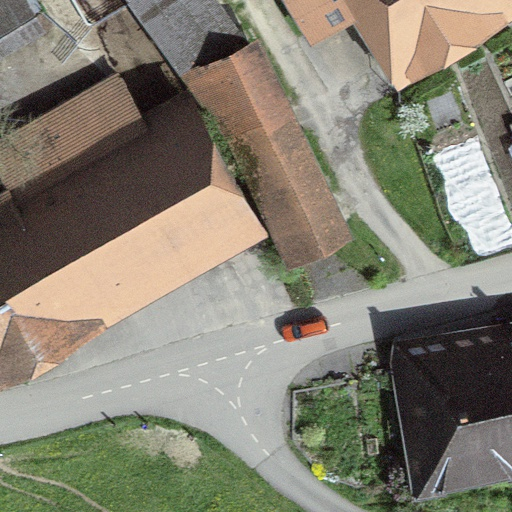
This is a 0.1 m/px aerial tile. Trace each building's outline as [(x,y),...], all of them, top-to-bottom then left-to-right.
[(0,0),(0,33),(34,12),(25,0),(0,0)] [(134,0),(230,133),(285,261),(342,234),(248,37),(220,0),(134,0)] [(358,6),(385,51),(469,0),(284,0),(307,37),(358,6)] [(0,201),(0,349),(245,207),(187,109),(151,130),(119,75),(53,114),(78,157),(0,201)] [(511,344),(498,347),(511,428),(511,344)] [(413,462),(511,444),(511,428),(498,347),(396,365),(413,462)]
